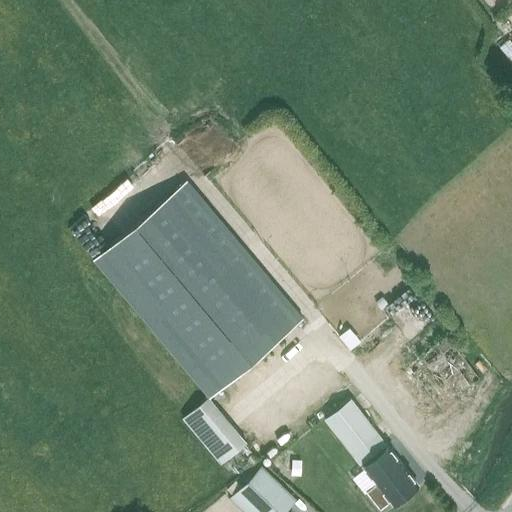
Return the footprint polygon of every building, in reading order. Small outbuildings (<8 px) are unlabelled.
[(184,129),(200,161),(244,139),(229,107),(184,129)] [(94,259),(209,396),(302,318),(186,181),(94,259)] [(91,206),(97,219),(114,212),(108,199),(91,206)] [(410,325),(439,315),(432,294),(403,304),(410,325)] [(455,323),(416,351),(447,394),(486,366),(455,323)] [(246,441),(208,396),(183,418),(220,463),(246,441)] [(386,443),(351,398),(324,419),(359,464),(386,443)] [(388,447),(364,466),(378,484),(368,492),(380,507),(390,500),(393,503),(407,492),(416,485),(417,484),(417,483),(415,481),(388,447)] [(235,495),(252,511),(280,511),(293,499),(261,468),(235,495)]
